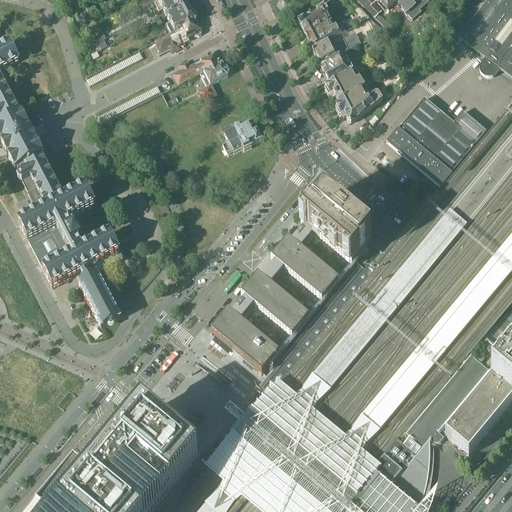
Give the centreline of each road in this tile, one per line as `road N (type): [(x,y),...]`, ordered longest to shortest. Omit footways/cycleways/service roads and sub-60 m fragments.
road 1 (secondary): [(327,172),(511,331)]
road 2 (secondary): [(511,314),(333,160)]
road 3 (secondary): [(227,0),(277,106),(314,162)]
road 4 (residential): [(314,162),(201,297)]
road 5 (residential): [(213,306),(327,172)]
road 6 (secondary): [(326,151),(287,94),(241,0)]
road 7 (residential): [(125,416),(213,306)]
road 8 (residential): [(201,297),(109,398)]
